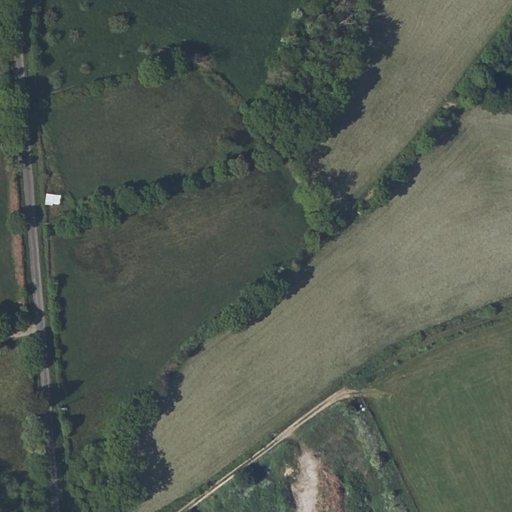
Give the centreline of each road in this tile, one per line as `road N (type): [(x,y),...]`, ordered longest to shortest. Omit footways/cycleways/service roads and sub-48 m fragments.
road 1 (unclassified): [(54,511),(17,0)]
road 2 (track): [(179,511),(415,347),(507,310)]
